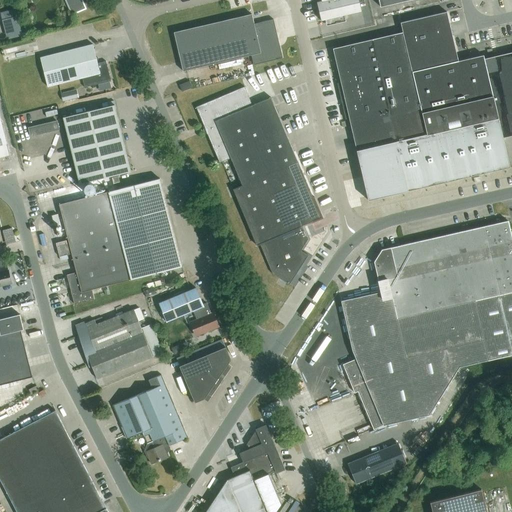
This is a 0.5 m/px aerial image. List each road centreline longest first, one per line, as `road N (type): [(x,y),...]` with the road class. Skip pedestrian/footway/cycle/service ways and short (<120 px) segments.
road 1 (unclassified): [(267,363),(123,17)]
road 2 (unclassified): [(0,188),(19,210),(56,354),(144,511)]
road 3 (unclassified): [(352,242),(293,0)]
road 4 (unclassified): [(169,511),(267,363)]
road 5 (unclassified): [(352,242),(388,222),(511,193)]
road 6 (unclassified): [(330,511),(267,363)]
road 7 (unclassified): [(267,363),(352,242)]
